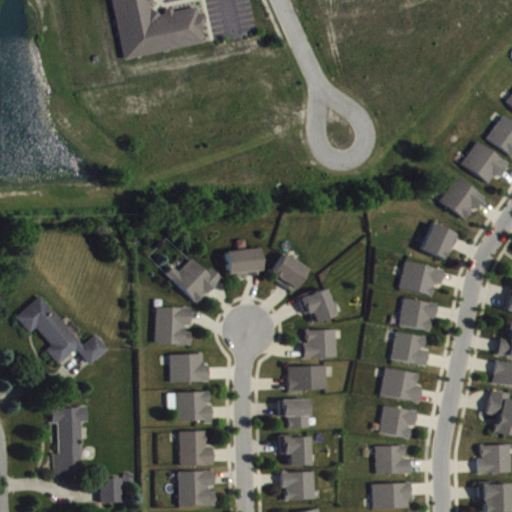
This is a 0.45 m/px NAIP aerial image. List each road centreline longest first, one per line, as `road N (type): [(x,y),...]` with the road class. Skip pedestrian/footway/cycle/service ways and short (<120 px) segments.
road 1 (residential): [(511,205),(472,271),(440,453),(441,511)]
road 2 (residential): [(321,87),(314,133),(323,154),(354,155),(364,120),(321,87)]
road 3 (residential): [(250,333),(256,511)]
